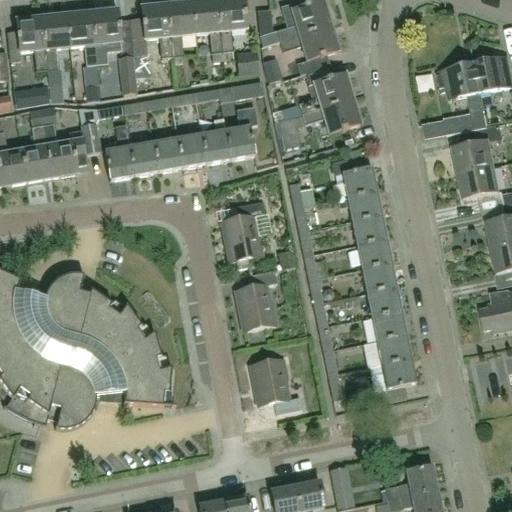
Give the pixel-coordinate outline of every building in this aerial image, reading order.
[(247,34),(245,14),(247,14),(249,12),(248,3),(246,1),(244,2),(244,1),(243,1),(243,0),(227,0),(227,1),(227,3),(217,4),(223,55),(233,54),(231,36),(247,34)] [(212,57),(223,55),(217,4),(192,7),(196,39),(210,37),(212,57)] [(282,11),(289,32),(262,40),(265,51),(281,46),(331,31),(324,5),(306,10),(304,4),(282,11)] [(192,7),(167,9),(173,61),(184,60),(182,40),(196,39),(192,7)] [(163,62),(173,61),(167,9),(143,12),(144,23),(132,24),(136,61),(148,60),(147,44),(161,43),(163,62)] [(92,17),(97,69),(109,67),(108,57),(122,56),(118,14),(92,17)] [(68,19),(71,52),(85,50),(87,70),(97,69),(92,17),(68,19)] [(43,22),(48,74),(58,73),(56,53),(71,52),(68,19),(43,22)] [(48,74),(43,22),(17,24),(18,35),(9,36),(12,66),(23,65),(22,56),(35,54),(37,75),(48,74)] [(331,31),(281,46),(284,56),(304,50),(308,64),(339,55),(331,31)] [(255,54),(235,55),(237,79),(258,78),(255,54)] [(133,61),(120,62),(123,99),(136,97),(133,61)] [(511,81),(508,61),(475,67),(481,97),(511,90),(511,81)] [(277,62),(264,66),(270,87),(283,84),(277,62)] [(481,97),(475,67),(437,75),(441,95),(447,94),(448,104),(467,100),(471,118),(472,118),(475,134),(487,132),(484,115),(485,115),(481,97)] [(303,118),(353,103),(346,79),(316,88),(320,103),(300,109),(303,118)] [(260,85),(238,89),(240,102),(262,98),(260,85)] [(56,111),(55,90),(20,92),(21,113),(56,111)] [(210,94),(194,97),(195,105),(211,103),(210,94)] [(186,98),(169,101),(171,109),(187,107),(186,98)] [(162,102),(145,105),(147,114),(163,111),(162,102)] [(353,103),(303,118),(306,129),(326,123),(331,139),(361,129),(353,103)] [(138,106),(121,109),(123,118),(139,115),(138,106)] [(239,132),(226,134),(231,164),(256,160),(251,130),(257,129),(254,112),(236,115),(239,132)] [(278,125),(284,153),(300,150),(294,121),(278,125)] [(216,136),(202,138),(207,168),(231,164),(226,134),(224,122),(214,124),(216,136)] [(86,158),(87,158),(101,156),(96,128),(81,130),(86,158)] [(54,129),(43,131),(53,181),(88,174),(81,138),(70,140),(71,146),(57,149),(54,129)] [(500,129),(487,132),(475,134),(478,148),(453,153),(459,178),(494,171),(489,146),(503,144),(500,129)] [(110,185),(135,180),(130,150),(127,130),(116,132),(120,152),(105,155),(110,185)] [(23,155),(29,185),(53,181),(43,131),(33,133),(36,152),(23,155)] [(0,138),(0,171),(4,190),(29,185),(23,155),(8,157),(4,137),(0,138)] [(202,138),(178,142),(183,172),(207,168),(202,138)] [(178,142),(154,146),(159,176),(183,172),(178,142)] [(154,146),(130,150),(135,180),(159,176),(154,146)] [(464,204),(499,197),(494,171),(459,178),(464,204)] [(343,179),(348,203),(378,197),(373,172),(343,179)] [(300,196),(291,198),(294,214),(303,212),(300,196)] [(349,212),(353,227),(383,220),(378,197),(348,203),(339,205),(340,213),(349,212)] [(251,267),(250,262),(264,259),(261,241),(258,241),(254,220),(264,217),(262,206),(236,211),(239,223),(224,225),(232,266),(237,265),(238,270),(241,272),(249,270),(251,267)] [(488,227),(493,253),(511,248),(511,208),(506,209),(505,210),(507,223),(488,227)] [(305,220),(296,222),(299,238),(308,236),(305,220)] [(353,227),(358,251),(388,244),(383,220),(353,227)] [(310,244),(301,246),(304,262),(313,260),(310,244)] [(358,251),(363,274),(393,268),(388,244),(358,251)] [(511,248),(493,253),(498,278),(511,275),(511,248)] [(314,268),(306,270),(309,286),(318,284),(314,268)] [(363,274),(368,298),(398,292),(393,268),(363,274)] [(39,428),(46,430),(46,428),(47,423),(56,425),(54,432),(57,433),(60,434),(64,434),(67,434),(70,433),(73,432),(76,431),(78,430),(81,428),(84,427),(86,425),(88,422),(90,420),(91,417),(93,414),(94,412),(95,409),(95,405),(95,402),(95,399),(124,397),(123,407),(163,410),(164,396),(169,397),(171,370),(159,374),(155,362),(161,361),(154,335),(154,336),(143,343),(136,333),(141,330),(126,308),(125,309),(125,308),(118,319),(109,312),(112,307),(90,292),(90,293),(89,297),(80,295),(84,279),(81,278),(77,278),(74,278),(71,278),(68,278),(65,279),(62,280),(59,282),(57,283),(54,285),(52,287),(50,290),(48,292),(46,295),(45,298),(44,301),(16,293),(20,284),(0,274),(0,376),(1,378),(0,379),(0,385),(11,401),(5,410),(4,409),(3,411),(7,414),(12,417),(17,420),(23,422),(28,424),(33,426),(39,428)] [(278,287),(275,274),(250,280),(252,291),(238,294),(246,335),(277,328),(273,310),(271,310),(267,289),(278,287)] [(319,292),(310,293),(314,310),(323,308),(319,292)] [(373,322),(403,316),(398,292),(368,298),(373,322)] [(511,295),(509,296),(511,304),(488,308),(489,312),(480,314),(484,332),(493,331),(494,335),(511,331),(511,295)] [(324,315),(315,317),(319,333),(327,331),(324,315)] [(373,322),(378,346),(408,340),(403,316),(373,322)] [(329,339),(320,341),(323,357),(332,355),(329,339)] [(378,346),(383,370),(413,364),(408,340),(378,346)] [(288,381),(284,363),(253,369),(261,410),(276,407),(278,418),(303,413),(300,401),(289,403),(285,381),(288,381)] [(334,363),(325,365),(328,381),(337,379),(334,363)] [(413,364),(383,370),(372,372),(374,381),(385,379),(388,393),(387,393),(387,394),(418,388),(413,364)] [(338,385),(329,387),(333,403),(342,401),(338,385)] [(410,487),(385,492),(387,504),(438,494),(433,470),(407,475),(410,487)] [(336,499),(350,496),(345,471),(331,473),(336,499)] [(320,485),(296,489),(300,511),(320,511),(325,511),(320,485)] [(300,511),(296,489),(273,494),(276,511),(300,511)] [(441,511),(438,494),(387,504),(388,511),(409,511),(414,511),(441,511)] [(250,511),(248,498),(225,503),(226,511),(250,511)] [(226,511),(225,503),(199,509),(199,511),(226,511)]
